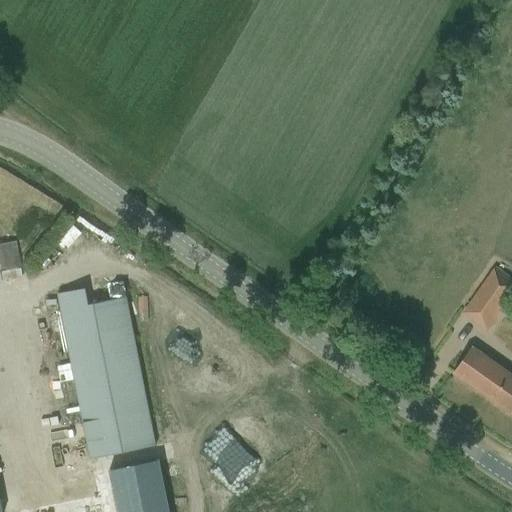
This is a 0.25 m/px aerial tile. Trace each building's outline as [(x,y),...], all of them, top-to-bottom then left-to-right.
[(0,255),(17,253),(13,226),(0,228),(0,255)] [(511,290),(511,280),(493,267),(465,307),(474,314),(470,320),(484,330),(511,290)] [(90,459),(155,446),(125,297),(88,305),(85,289),(57,294),(90,459)] [(247,372),(264,346),(193,302),(178,325),(159,313),(146,333),(154,338),(146,351),(152,355),(161,341),(179,353),(158,387),(189,407),(205,381),(207,383),(192,408),(214,422),(246,371),(247,372)] [(511,415),(511,376),(471,347),(453,373),(511,415)] [(186,408),(175,432),(199,443),(210,420),(186,408)] [(214,511),(209,485),(76,511),(214,511)]
